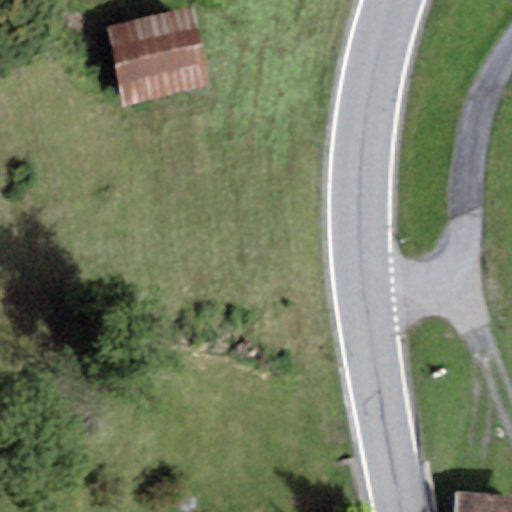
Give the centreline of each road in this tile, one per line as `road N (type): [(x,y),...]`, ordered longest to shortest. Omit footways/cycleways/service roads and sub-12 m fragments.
road 1 (tertiary): [(395,0),(373,67),(357,228),(402,511)]
road 2 (track): [(363,303),(462,289),(467,189),(494,75),(511,56)]
road 3 (track): [(462,289),(511,411)]
